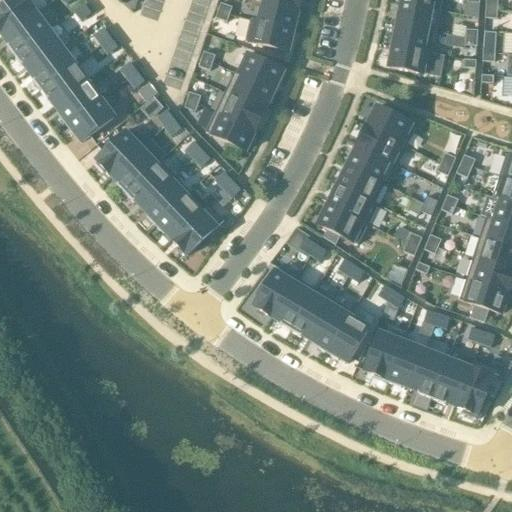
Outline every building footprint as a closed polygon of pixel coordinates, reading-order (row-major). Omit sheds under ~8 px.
[(0,36),(2,40),(36,15),(24,0),(7,0),(6,1),(8,4),(0,10),(0,36)] [(254,0),(255,1),(298,11),(300,0),(254,0)] [(401,0),(401,5),(440,13),(441,0),(401,0)] [(485,10),(484,12),(497,13),(497,11),(498,1),(485,0),(485,10)] [(250,21),(250,22),(293,32),(298,11),(255,1),(255,2),(262,3),(257,23),(250,21)] [(220,5),(217,13),(229,17),(231,9),(220,5)] [(401,5),(397,26),(435,34),(440,13),(401,5)] [(84,6),(74,14),(81,23),(91,16),(84,6)] [(484,12),(484,21),(496,21),(497,13),(484,12)] [(217,13),(215,20),(226,24),(229,17),(217,13)] [(36,15),(2,40),(8,48),(6,49),(14,59),(48,32),(36,15)] [(250,22),(244,44),(287,54),(293,32),(250,22)] [(397,26),(393,47),(431,55),(431,54),(424,53),(428,33),(435,35),(435,34),(397,26)] [(103,31),(93,38),(100,48),(110,40),(103,31)] [(48,32),(14,59),(21,68),(23,67),(28,75),(61,50),(48,32)] [(465,32),(464,40),(477,40),(477,32),(465,32)] [(110,40),(100,48),(107,57),(117,50),(110,40)] [(464,40),(464,48),(476,48),(477,40),(464,40)] [(393,47),(388,70),(427,77),(431,55),(393,47)] [(482,47),(482,56),(494,56),(495,48),(482,47)] [(61,50),(28,75),(34,82),(32,84),(39,93),(74,67),(61,50)] [(203,54),(200,61),(212,65),(214,58),(203,54)] [(233,74),(233,75),(273,94),(282,74),(246,56),(237,76),(233,74)] [(482,56),(481,64),(494,64),(494,56),(482,56)] [(200,61),(198,69),(209,73),(212,65),(200,61)] [(463,61),(463,70),(475,71),(475,62),(463,61)] [(129,65),(119,72),(127,82),(137,75),(129,65)] [(74,67),(39,93),(47,103),(48,101),(54,109),(87,84),(74,67)] [(137,75),(127,82),(134,92),(144,84),(137,75)] [(233,75),(224,95),(264,114),(273,94),(233,75)] [(481,77),(480,85),(492,86),(493,78),(481,77)] [(87,84),(54,109),(60,117),(58,118),(65,128),(100,102),(87,84)] [(189,94),(186,102),(198,106),(200,98),(189,94)] [(224,95),(214,114),(254,133),(264,114),(224,95)] [(100,102),(65,128),(72,137),(74,136),(81,144),(114,120),(100,102)] [(186,102),(183,110),(195,114),(198,106),(186,102)] [(376,109),(366,130),(405,149),(415,129),(376,109)] [(166,112),(156,120),(164,129),(173,122),(166,112)] [(214,114),(205,135),(245,153),(254,133),(214,114)] [(173,122),(164,129),(171,139),(181,132),(173,122)] [(366,130),(356,149),(396,169),(405,149),(366,130)] [(129,131),(95,163),(111,179),(144,147),(129,131)] [(193,144),(184,153),(193,161),(201,153),(193,144)] [(144,147),(111,179),(118,186),(116,188),(124,196),(159,163),(159,162),(155,166),(142,152),(145,148),(144,147)] [(356,149),(347,168),(386,188),(396,169),(356,149)] [(201,153),(193,161),(201,170),(210,162),(201,153)] [(444,155),(439,166),(450,171),(455,160),(444,155)] [(463,157),(460,165),(471,169),(475,162),(463,157)] [(499,177),(499,178),(505,180),(511,182),(511,158),(506,157),(499,177)] [(159,163),(124,196),(133,205),(134,204),(141,211),(174,179),(159,163)] [(459,166),(455,176),(467,181),(471,171),(471,169),(460,165),(459,166)] [(439,166),(436,174),(447,179),(450,171),(439,166)] [(347,168),(337,188),(377,207),(377,206),(374,205),(382,187),(386,189),(386,188),(347,168)] [(223,175),(214,183),(223,192),(232,184),(223,175)] [(492,199),(492,200),(499,202),(499,201),(511,205),(511,182),(505,180),(499,178),(492,199)] [(174,179),(141,211),(147,218),(146,219),(154,228),(189,194),(174,179)] [(232,184),(223,192),(231,201),(240,192),(232,184)] [(337,188),(327,207),(367,227),(377,207),(337,188)] [(189,194),(154,228),(162,236),(164,235),(171,242),(208,207),(207,206),(203,209),(189,194)] [(446,197),(443,205),(455,209),(458,202),(446,197)] [(426,199),(422,206),(434,211),(437,203),(426,199)] [(492,221),(492,222),(511,227),(511,205),(499,201),(499,202),(492,221)] [(443,205),(440,212),(451,217),(455,209),(443,205)] [(422,206),(419,213),(430,218),(434,211),(422,206)] [(208,207),(171,242),(186,258),(195,249),(198,252),(209,242),(206,239),(223,223),(208,207)] [(327,207),(317,227),(357,247),(367,227),(327,207)] [(485,219),(479,240),(511,250),(511,227),(492,222),(492,221),(486,218),(485,219)] [(410,235),(405,246),(416,251),(421,240),(410,235)] [(429,237),(426,245),(438,249),(441,242),(429,237)] [(511,250),(479,240),(472,260),(511,273),(511,250)] [(306,241),(299,251),(310,258),(316,247),(306,241)] [(426,245),(423,252),(434,257),(438,249),(426,245)] [(405,246),(402,254),(413,259),(416,251),(405,246)] [(316,247),(310,258),(320,264),(326,254),(316,247)] [(511,273),(472,260),(465,281),(508,295),(508,292),(509,288),(509,289),(510,287),(511,283),(511,284),(511,280),(511,273)] [(344,262),(337,272),(347,278),(354,268),(344,262)] [(418,264),(414,272),(426,277),(429,270),(418,264)] [(354,268),(347,278),(357,285),(364,275),(354,268)] [(259,298),(253,309),(272,321),(296,281),(277,270),(267,285),(264,283),(256,296),(259,298)] [(296,281),(272,321),(280,326),(279,328),(290,334),(314,292),(296,281)] [(465,281),(458,302),(473,307),(469,320),(484,325),(488,312),(500,316),(501,314),(502,313),(501,313),(502,309),(503,309),(503,308),(504,304),(505,303),(504,303),(507,296),(508,295),(465,281)] [(384,288),(377,298),(387,305),(394,294),(384,288)] [(314,292),(290,334),(300,340),(301,338),(309,343),(333,303),(314,292)] [(394,294),(387,305),(398,311),(404,301),(394,294)] [(333,303),(309,343),(317,348),(316,350),(327,356),(351,314),(333,303)] [(426,313),(423,324),(434,328),(438,316),(426,313)] [(351,314),(327,356),(337,362),(338,360),(347,366),(368,330),(350,319),(352,315),(351,314)] [(438,316),(434,328),(446,332),(449,320),(438,316)] [(471,330),(467,342),(479,346),(482,334),(471,330)] [(482,334),(479,346),(490,350),(494,338),(482,334)] [(379,335),(364,373),(373,377),(372,379),(386,385),(402,344),(379,335)] [(402,344),(386,385),(400,390),(401,388),(409,391),(424,353),(402,344)] [(424,353),(409,391),(418,395),(417,397),(431,402),(447,362),(424,353)] [(447,362),(431,402),(445,408),(446,406),(454,409),(472,361),(468,370),(447,362)] [(472,361),(454,409),(463,412),(462,414),(478,421),(484,407),(482,407),(487,394),(490,395),(499,372),(472,361)]
